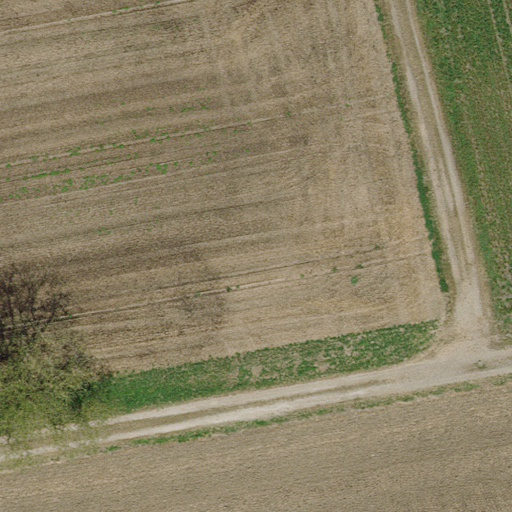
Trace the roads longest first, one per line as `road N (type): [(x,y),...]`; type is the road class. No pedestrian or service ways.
road 1 (track): [(0,455),(511,364)]
road 2 (track): [(468,372),(449,227),(386,0)]
